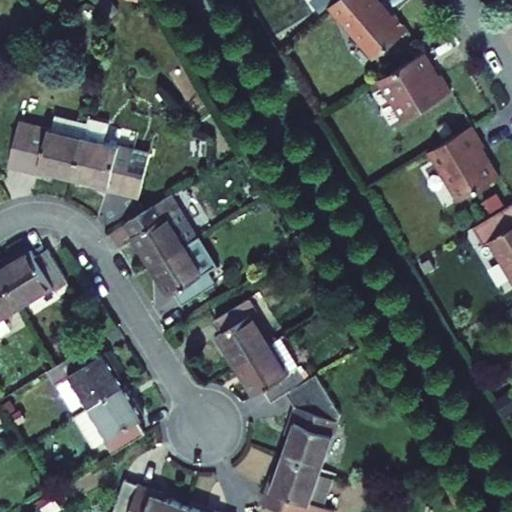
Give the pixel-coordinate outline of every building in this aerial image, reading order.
[(336,0),(330,6),(375,58),(409,29),(396,13),(392,16),(377,0),(336,0)] [(405,119),(451,91),(441,73),(436,77),(431,69),(435,67),(425,51),(378,79),(392,101),(394,100),(405,119)] [(88,122),(56,114),(53,128),(85,136),(88,122)] [(85,136),(106,141),(110,122),(90,117),(88,122),(85,136)] [(49,169),(75,175),(85,136),(53,128),(20,120),(9,164),(48,173),(49,169)] [(444,136),(453,130),(447,121),(438,127),(444,136)] [(482,147),(485,146),(472,125),(430,150),(460,200),(499,176),(482,147)] [(141,196),(151,152),(106,141),(85,136),(75,175),(102,182),(101,186),(141,196)] [(483,201),(490,212),(503,204),(496,193),(483,201)] [(133,235),(152,265),(187,244),(199,237),(173,194),(128,222),(135,234),(133,235)] [(511,203),(477,224),(484,235),(480,237),(485,244),(490,241),(511,277),(511,203)] [(480,237),(484,235),(477,224),(474,226),(480,237)] [(187,244),(152,265),(170,295),(175,292),(184,304),(217,284),(208,271),(219,264),(202,235),(199,237),(187,244)] [(1,270),(22,305),(54,286),(56,290),(69,282),(49,249),(36,256),(32,250),(1,270)] [(0,270),(0,318),(4,316),(22,305),(1,270),(0,270)] [(217,335),(236,366),(274,343),(256,313),(258,312),(250,298),(216,319),(224,331),(217,335)] [(315,323),(320,330),(332,322),(327,315),(315,323)] [(0,335),(11,328),(4,316),(0,318),(0,335)] [(298,368),(301,366),(283,337),(274,343),(292,372),(298,368)] [(274,343),(236,366),(255,396),(265,390),(273,403),(287,393),(307,381),(298,368),(292,372),(274,343)] [(91,406),(125,384),(106,352),(99,356),(92,344),(48,371),(56,384),(71,375),(91,406)] [(16,390),(5,372),(0,375),(0,395),(2,399),(16,390)] [(289,429),(293,430),(284,456),(324,470),(343,414),(318,374),(307,381),(287,393),(296,407),(289,429)] [(106,440),(114,453),(147,433),(139,420),(145,416),(125,384),(91,406),(110,438),(106,440)] [(504,415),(511,410),(511,399),(509,394),(496,401),(504,415)] [(76,415),(95,447),(106,440),(110,438),(91,406),(76,415)] [(15,412),(22,423),(28,419),(21,409),(15,412)] [(284,456),(275,482),(271,480),(263,503),(289,511),(337,511),(338,510),(326,506),(313,502),(322,474),(324,470),(284,456)] [(326,506),(336,478),(322,474),(313,502),(326,506)] [(185,511),(187,506),(161,497),(163,493),(125,479),(113,511),(185,511)] [(39,502),(45,511),(52,511),(61,507),(53,494),(39,502)]
